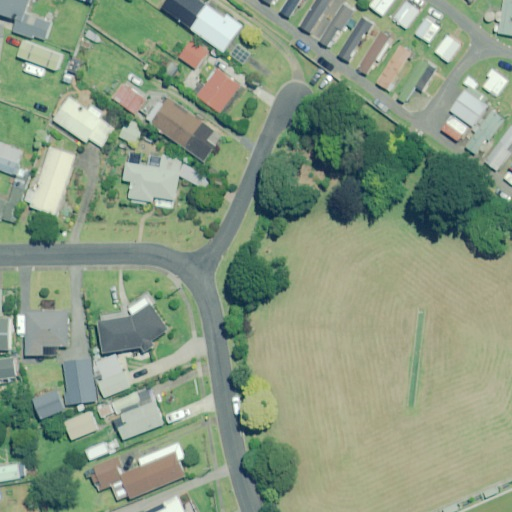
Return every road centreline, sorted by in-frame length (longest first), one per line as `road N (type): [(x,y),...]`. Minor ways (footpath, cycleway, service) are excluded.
road 1 (residential): [(195,274),(212,312),(253,511)]
road 2 (residential): [(249,0),(420,123)]
road 3 (residential): [(281,87),(195,274)]
road 4 (residential): [(0,255),(151,253),(195,274)]
